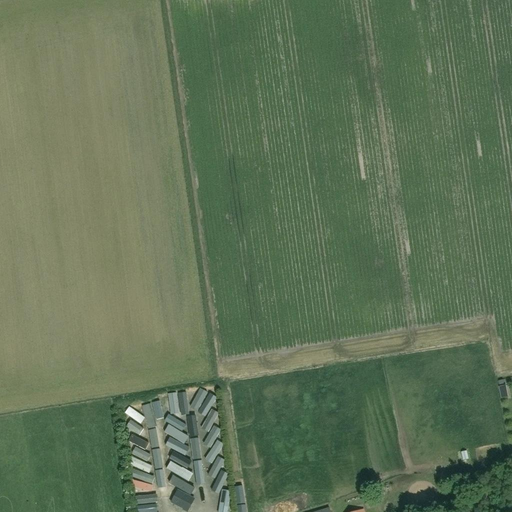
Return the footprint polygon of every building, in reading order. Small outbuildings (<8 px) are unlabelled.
[(215,384),(200,386),(204,425),(220,423),(219,410),(209,411),(209,409),(218,408),(215,384)] [(171,390),(174,415),(191,413),(190,411),(200,410),(197,387),(180,389),(171,390)] [(166,418),(174,416),(168,391),(159,393),(166,418)] [(149,419),(163,418),(160,395),(153,396),(154,399),(147,400),(149,419)] [(194,437),(191,438),(195,463),(203,462),(199,438),(202,438),(199,413),(185,415),(188,432),(193,431),(194,437)] [(163,420),(148,421),(151,469),(167,468),(163,420)] [(124,427),(144,436),(146,430),(127,421),(124,427)] [(167,437),(186,448),(189,442),(174,434),(178,428),(168,422),(166,426),(172,429),(167,437)] [(226,435),(214,424),(207,432),(212,437),(203,447),(210,453),(226,435)] [(145,456),(148,451),(129,441),(126,446),(145,456)] [(223,445),(208,459),(213,464),(228,450),(223,445)] [(147,468),(150,463),(131,451),(128,456),(147,468)] [(131,470),(145,477),(148,471),(134,464),(131,470)] [(167,490),(169,508),(176,508),(186,511),(196,511),(197,511),(179,503),(175,504),(172,488),(167,489),(169,484),(167,472),(162,472),(155,469),(153,473),(156,490),(158,491),(167,490)] [(212,482),(218,489),(232,475),(226,469),(212,482)] [(130,483),(152,488),(153,481),(132,476),(130,483)] [(487,481),(478,482),(479,490),(488,489),(487,481)] [(140,504),(137,511),(158,511),(159,511),(151,509),(156,494),(137,487),(132,501),(140,504)]
